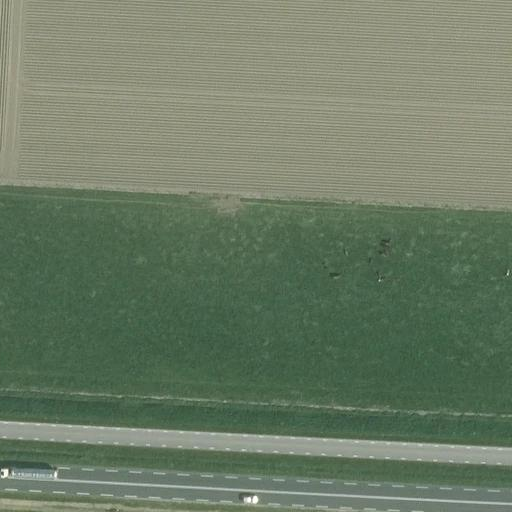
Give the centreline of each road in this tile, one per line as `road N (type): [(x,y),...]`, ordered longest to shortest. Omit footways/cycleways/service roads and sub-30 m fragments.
road 1 (primary): [(0,477),(511,504)]
road 2 (unclassified): [(0,430),(511,456)]
